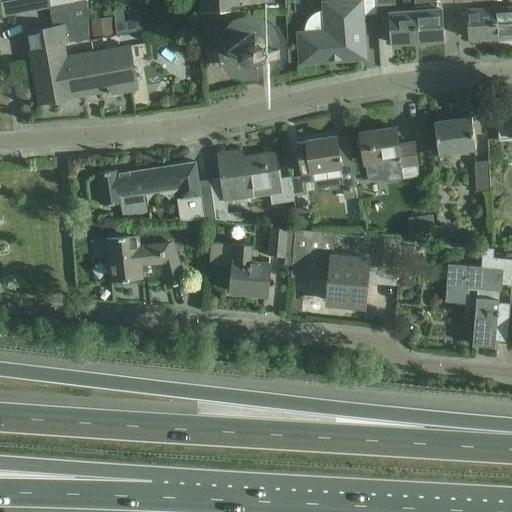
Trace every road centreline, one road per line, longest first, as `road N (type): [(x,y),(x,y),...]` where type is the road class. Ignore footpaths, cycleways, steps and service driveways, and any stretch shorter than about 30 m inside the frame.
road 1 (residential): [(511,364),(418,356),(374,324),(31,293),(0,267)]
road 2 (residential): [(0,149),(188,129),(511,78)]
road 3 (motorway): [(511,437),(0,370)]
road 4 (motorway): [(511,448),(0,419)]
road 5 (motorway): [(148,499),(452,511)]
road 6 (motorway): [(0,463),(76,470),(148,499)]
road 7 (motorway): [(0,493),(148,499)]
